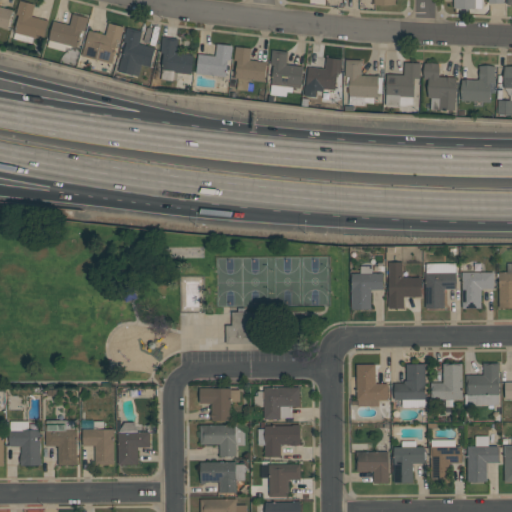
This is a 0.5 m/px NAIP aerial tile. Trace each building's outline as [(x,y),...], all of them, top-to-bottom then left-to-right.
[(43,39),(33,37),(31,43),(13,38),(14,32),(18,15),(15,14),(19,0),(35,4),(31,15),(48,20),(43,39)] [(453,8),(453,0),(481,0),(481,7),(453,8)] [(0,6),(12,9),(7,29),(0,26),(0,6)] [(69,25),(72,14),(87,18),(84,31),(81,30),(76,47),(71,45),(70,48),(66,46),(64,51),(47,47),(48,40),(53,21),(69,25)] [(123,26),(120,41),(117,40),(111,63),(110,62),(107,74),(92,70),(95,59),(81,56),(83,46),(84,46),(88,30),(105,34),(108,22),(123,26)] [(150,66),(140,64),(137,75),(132,74),(131,75),(117,71),(121,57),(125,42),(122,42),(126,26),(142,30),(139,43),(155,47),(150,66)] [(178,38),(176,52),(192,54),(190,73),(174,71),(173,80),(160,79),(163,53),(160,53),(162,36),(178,38)] [(198,53),(215,55),(216,43),(232,45),(230,60),(227,60),(225,77),(195,73),(198,53)] [(263,81),(248,79),(247,90),(236,89),(237,78),(234,77),(236,61),(233,60),(235,45),(251,47),(250,59),(266,61),(263,81)] [(300,87),(292,86),(291,92),(286,91),(285,96),(270,94),(273,65),(270,65),(272,49),(287,51),(286,64),(302,66),(300,87)] [(341,59),(339,72),(336,72),(334,89),(323,87),(323,91),(316,90),(315,97),(303,96),(304,84),(305,84),(307,66),(324,68),(326,57),(341,59)] [(377,75),(377,97),(373,97),(373,103),(364,103),(364,105),(348,104),(349,77),(344,77),(345,59),(361,59),(361,75),(377,75)] [(403,75),(404,62),(420,63),(419,78),(414,78),(413,97),(412,97),(412,106),(385,105),(386,74),(403,75)] [(427,97),(428,79),(423,78),(424,63),(427,63),(427,62),(435,62),(435,63),(438,63),(438,76),(455,77),(454,110),(430,109),(431,97),(427,97)] [(461,79),(463,79),(469,79),(478,80),(479,65),(495,66),(495,69),(494,69),(493,82),(490,82),(489,101),(460,100),(461,79)] [(511,65),(511,114),(497,114),(498,100),(509,100),(509,96),(504,87),(503,87),(504,65),(511,65)] [(388,307),(388,262),(402,262),(402,277),(420,276),(420,296),(403,296),(403,307),(388,307)] [(425,263),(455,262),(455,288),(443,288),(443,307),(425,307),(424,272),(426,272),(425,263)] [(511,307),(498,307),(498,271),(506,271),(506,263),(511,262),(511,307)] [(351,309),(351,273),(360,273),(360,265),(371,265),(371,273),(382,272),(382,289),(370,289),(370,309),(351,309)] [(462,308),(461,272),(493,272),(493,288),(481,288),(481,308),(462,308)] [(225,325),(231,325),(231,311),(250,311),(251,343),(226,343),(225,325)] [(498,404),(465,404),(465,374),(483,374),(483,363),(498,362),(498,404)] [(387,399),(378,400),(378,405),(357,405),(357,400),(356,400),(356,364),(375,363),(375,383),(387,383),(387,399)] [(425,407),(401,407),(401,400),(394,400),(394,382),(404,382),(404,380),(406,380),(405,364),(425,363),(425,407)] [(462,363),(462,399),(430,399),(430,382),(442,382),(442,363),(462,363)] [(299,386),(299,405),(291,405),(291,417),(280,418),(263,419),(263,387),(299,386)] [(230,420),(211,420),(211,403),(199,403),(199,387),(230,388),(230,420)] [(8,446),(8,430),(9,430),(9,420),(28,420),(28,429),(40,429),(40,464),(20,464),(20,454),(21,454),(21,446),(8,446)] [(77,464),(58,464),(58,445),(45,445),(45,431),(46,431),(46,424),(65,424),(65,420),(76,420),(76,429),(77,464)] [(94,464),(94,445),(82,445),(82,428),(93,428),(93,420),(103,420),(103,428),(113,428),(114,464),(94,464)] [(134,422),(138,432),(149,431),(149,446),(137,446),(137,463),(118,464),(117,432),(124,422),(134,422)] [(199,444),(199,425),(235,424),(235,426),(244,433),(244,445),(235,445),(235,455),(219,455),(219,443),(199,444)] [(299,424),(299,443),(299,445),(289,445),(289,443),(280,444),(280,456),(264,456),(264,445),(257,445),(257,428),(264,428),(264,425),(292,425),(292,424),(299,424)] [(486,462),(486,481),(467,481),(467,445),(475,445),(475,435),(488,435),(488,445),(497,445),(498,462),(486,462)] [(449,463),(449,481),(430,481),(429,446),(431,446),(431,439),(455,439),(455,446),(462,446),(462,463),(449,463)] [(393,482),(393,446),(401,446),(401,440),(416,440),(416,446),(424,446),(424,462),(412,462),(412,482),(393,482)] [(511,482),(503,482),(503,445),(511,445),(511,482)] [(388,482),(373,483),(373,470),(355,471),(355,451),(388,450),(388,482)] [(243,464),(247,468),(244,472),(244,480),(235,480),(236,492),(219,493),(219,481),(205,481),(205,484),(200,484),(199,462),(235,461),(235,464),(243,464)] [(288,496),(268,497),(268,477),(260,477),(260,465),(268,465),(268,464),(300,463),(300,479),(288,479),(288,496)] [(200,511),(200,499),(236,498),(236,504),(246,504),(246,511),(200,511)] [(299,511),(265,511),(265,502),(294,502),(294,500),(299,500),(299,511)]
